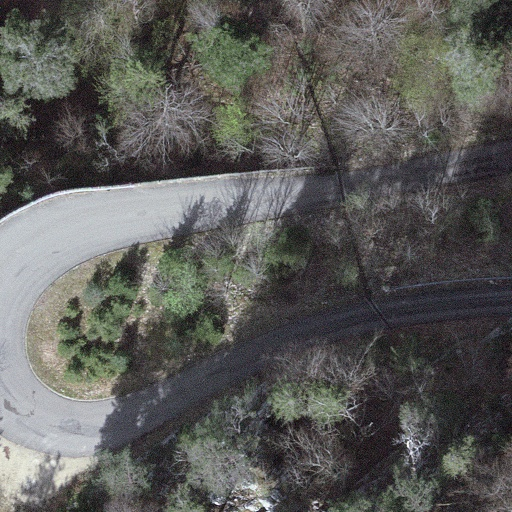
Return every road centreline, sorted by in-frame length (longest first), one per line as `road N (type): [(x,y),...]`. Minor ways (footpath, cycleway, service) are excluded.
road 1 (residential): [(0,377),(21,407),(44,420),(102,424),(354,329),(446,306),(511,300)]
road 2 (residential): [(511,154),(87,224),(35,250),(0,288)]
